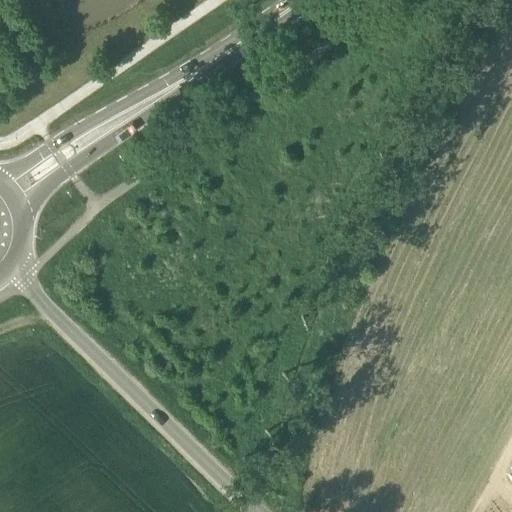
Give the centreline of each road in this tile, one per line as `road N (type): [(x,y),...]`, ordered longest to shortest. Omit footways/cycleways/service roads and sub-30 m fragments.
road 1 (unclassified): [(261,511),(9,271)]
road 2 (primary): [(116,125),(297,0)]
road 3 (primary): [(116,125),(50,145),(0,179)]
road 4 (primary): [(20,206),(116,125)]
